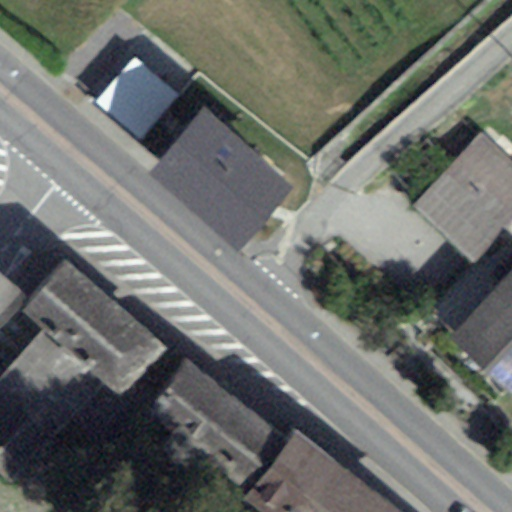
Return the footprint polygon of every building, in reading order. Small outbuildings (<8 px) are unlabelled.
[(178,96),(130,58),(94,103),(143,141),(178,96)] [(294,189),(203,109),(146,174),(237,253),(294,189)] [(511,226),(511,166),(479,135),(410,206),(473,266),(511,226)] [(164,348),(64,261),(21,311),(42,330),(103,383),(121,398),(164,348)] [(511,268),(448,337),(511,396),(511,268)] [(50,444),(103,383),(42,330),(0,377),(0,400),(45,440),(50,444)] [(246,492),(287,441),(187,361),(146,412),(246,492)] [(0,400),(0,475),(6,482),(45,440),(0,400)] [(337,511),(362,484),(296,431),(287,441),(246,492),(240,499),(256,511),(337,511)] [(396,511),(362,484),(337,511),(396,511)]
